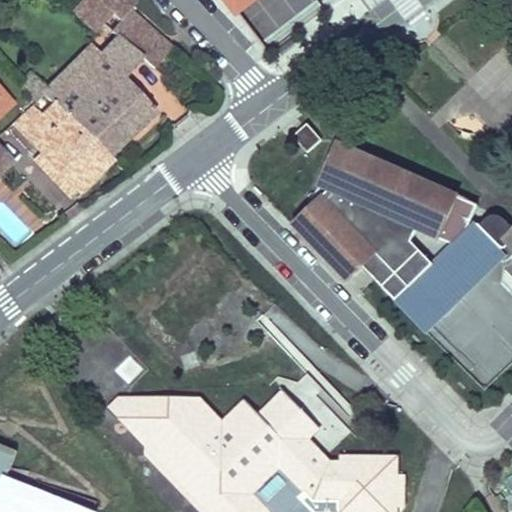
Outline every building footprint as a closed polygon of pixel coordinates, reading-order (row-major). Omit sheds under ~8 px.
[(149,68),(166,47),(119,0),(78,0),(74,5),(110,34),(137,60),(149,68)] [(227,0),(235,11),(249,0),(227,0)] [(157,111),(121,76),(137,60),(110,34),(93,51),(86,44),(54,76),(45,85),(32,72),(18,87),(33,101),(8,127),(81,198),(116,162),(111,157),(157,111)] [(0,117),(13,105),(0,91),(0,117)] [(306,154),(320,142),(307,125),(292,137),(306,154)] [(395,299),(396,301),(434,264),(432,262),(412,242),(417,231),(440,241),(441,240),(451,244),(469,227),(478,206),(460,198),(462,194),(338,139),(317,187),(328,191),(325,194),(324,193),(292,225),(348,283),(364,267),(395,299)] [(0,178),(15,164),(0,148),(0,178)] [(489,217),(479,225),(509,256),(511,259),(511,224),(506,219),(503,216),(499,215),(495,215),(492,215),(489,217)] [(434,264),(396,301),(395,299),(394,301),(427,335),(509,256),(479,225),(475,221),(469,227),(451,244),(432,262),(434,264)] [(131,355),(115,370),(129,384),(145,369),(131,355)] [(285,389),(279,394),(299,415),(305,409),(285,389)] [(161,410),(143,428),(159,444),(164,456),(195,488),(190,493),(208,511),(273,511),(256,493),(281,469),(304,492),(314,501),(340,502),(339,511),(394,511),(396,461),(340,460),(335,461),(313,439),(324,428),(305,409),(299,415),(279,394),(261,412),(246,397),(225,418),(203,396),(162,395),(161,410)] [(161,410),(162,395),(118,396),(106,407),(146,447),(145,457),(200,511),(208,511),(190,493),(195,488),(164,456),(159,444),(143,428),(161,410)] [(20,450),(0,441),(0,511),(100,511),(101,511),(10,475),(20,450)] [(304,492),(299,496),(312,508),(333,509),(332,511),(400,511),(402,454),(340,453),(340,460),(396,461),(394,511),(339,511),(340,502),(314,501),(304,492)]
